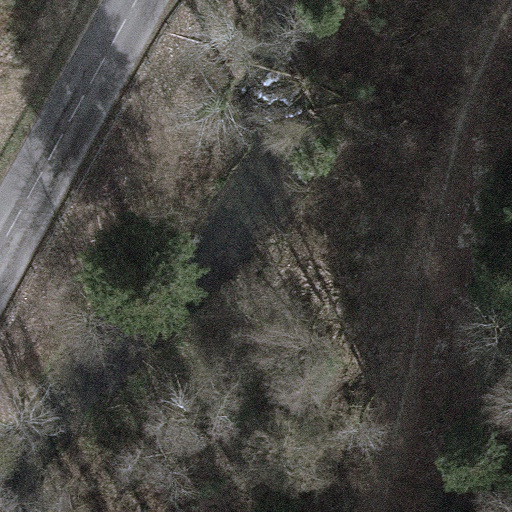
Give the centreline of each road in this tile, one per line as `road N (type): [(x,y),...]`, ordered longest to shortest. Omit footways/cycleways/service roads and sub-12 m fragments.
road 1 (track): [(358,511),(376,482),(402,385),(437,195),(478,46),(506,0)]
road 2 (secondary): [(141,0),(0,250)]
